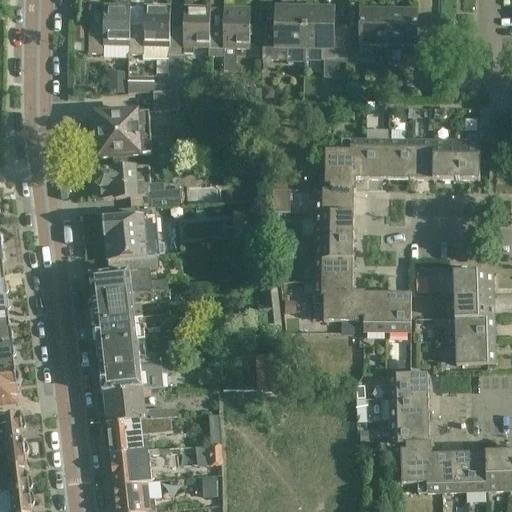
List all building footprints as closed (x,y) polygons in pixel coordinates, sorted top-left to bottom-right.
[(104,49),(128,50),(129,50),(129,29),(130,29),(131,9),(104,8),(104,29),(89,28),(88,57),(104,58),(104,49)] [(168,51),(168,50),(169,50),(169,30),(170,30),(171,10),(144,9),(144,29),(130,29),(129,29),(129,50),(128,50),(128,58),(143,58),(143,62),(169,63),(169,51),(168,51)] [(169,50),(168,50),(168,51),(169,51),(169,63),(169,95),(184,93),(185,50),(208,51),(209,31),(210,31),(211,11),(184,10),(183,30),(170,30),(169,30),(169,50)] [(223,31),(210,31),(209,31),(208,51),(208,60),(223,61),(223,52),(249,52),(251,12),(224,11),(223,31)] [(373,50),(388,50),(389,12),(375,11),(375,14),(362,14),(362,13),(361,13),(360,37),(348,37),(348,31),(346,31),(345,65),(345,66),(373,66),(373,57),(373,50)] [(287,52),(304,52),(305,16),(289,15),(289,12),(277,12),(277,28),(263,27),(262,63),(286,64),(287,52)] [(389,12),(388,50),(403,50),(403,68),(434,68),(435,39),(417,38),(417,14),(416,14),(416,15),(403,15),(403,12),(389,12)] [(321,64),(345,65),(346,31),(347,29),(333,28),(334,13),(322,13),(321,16),(305,16),(304,52),(321,53),(321,64)] [(128,96),(154,96),(154,85),(128,85),(128,96)] [(154,97),(155,115),(178,113),(177,95),(154,97)] [(100,158),(100,161),(141,158),(152,157),(148,115),(138,115),(138,114),(95,118),(96,125),(97,143),(98,143),(98,145),(94,145),(95,158),(100,158)] [(350,154),(343,154),(326,154),(325,188),(332,188),(332,184),(356,185),(356,183),(365,183),(365,143),(350,142),(350,154)] [(388,143),(365,143),(365,183),(387,183),(388,143)] [(411,143),(388,143),(387,183),(410,183),(411,143)] [(433,144),(411,143),(410,183),(433,183),(433,144)] [(456,144),(433,144),(433,183),(456,184),(456,144)] [(480,144),(456,144),(456,184),(480,184),(480,144)] [(167,194),(166,186),(150,187),(149,171),(100,174),(96,179),(97,188),(101,192),(102,192),(103,203),(130,201),(131,213),(184,209),(182,192),(167,194)] [(201,181),(201,193),(228,192),(227,180),(201,181)] [(280,216),(281,193),(273,193),(272,215),(280,216)] [(315,193),(314,216),(354,217),(354,195),(356,195),(356,194),(315,193)] [(314,216),(314,239),(354,240),(354,217),(314,216)] [(106,241),(108,265),(158,261),(155,219),(104,223),(104,225),(101,229),(101,235),(105,239),(105,241),(106,241)] [(314,239),(314,262),(353,263),(354,240),(314,239)] [(427,254),(426,266),(452,268),(453,256),(427,254)] [(91,279),(93,300),(154,295),(168,293),(167,283),(151,285),(149,274),(157,274),(156,261),(158,261),(108,265),(109,277),(91,279)] [(314,262),(313,285),(353,286),(353,263),(314,262)] [(431,273),(430,289),(441,289),(441,273),(431,273)] [(454,276),(454,300),(494,299),(493,275),(454,276)] [(0,300),(6,300),(6,297),(8,294),(8,289),(5,286),(5,285),(4,276),(0,276),(0,300)] [(353,286),(313,285),(313,300),(324,300),(323,325),(358,325),(358,318),(355,318),(355,294),(353,294),(353,286)] [(278,292),(263,293),(264,309),(260,309),(260,311),(279,309),(278,292)] [(93,300),(96,326),(143,322),(141,308),(170,305),(168,293),(154,295),(93,300)] [(387,336),(387,297),(365,296),(365,294),(364,294),(364,336),(387,336)] [(411,297),(387,297),(387,336),(411,336),(411,297)] [(454,300),(455,322),(494,321),(494,299),(454,300)] [(0,300),(0,323),(9,322),(8,314),(8,312),(10,310),(9,304),(7,302),(6,300),(0,300)] [(282,331),(279,309),(260,311),(261,322),(265,321),(266,332),(282,331)] [(96,326),(99,348),(145,344),(144,334),(172,330),(171,319),(143,322),(96,326)] [(455,322),(455,344),(495,343),(494,321),(455,322)] [(0,347),(12,346),(11,344),(14,342),(13,336),(10,334),(10,332),(9,322),(0,323),(0,347)] [(495,343),(455,344),(456,369),(496,368),(495,343)] [(99,348),(102,375),(177,366),(177,365),(176,357),(161,358),(161,356),(146,358),(145,344),(99,348)] [(0,371),(15,370),(14,362),(13,362),(13,360),(15,357),(15,352),(12,350),(12,346),(0,347),(0,371)] [(102,375),(104,396),(142,391),(143,393),(150,392),(149,379),(178,376),(177,372),(191,370),(190,364),(177,365),(177,366),(102,375)] [(15,370),(0,371),(0,410),(18,408),(16,389),(17,389),(17,387),(19,386),(21,382),(20,377),(17,373),(15,373),(15,370)] [(389,378),(389,401),(428,400),(427,377),(389,378)] [(304,511),(300,382),(239,384),(242,511),(304,511)] [(142,391),(104,396),(108,427),(143,424),(152,423),(169,421),(168,412),(145,414),(143,393),(142,391)] [(389,401),(389,424),(429,423),(428,400),(389,401)] [(0,446),(23,444),(22,435),(23,435),(23,433),(24,433),(25,431),(26,428),(25,425),(24,422),(23,420),(21,420),(21,419),(0,420),(0,446)] [(429,423),(389,424),(390,448),(431,447),(431,446),(429,446),(429,423)] [(108,427),(111,458),(146,454),(143,424),(108,427)] [(0,446),(0,471),(27,469),(26,459),(27,459),(28,456),(29,453),(28,450),(27,447),(26,445),(24,446),(24,444),(23,444),(0,446)] [(209,449),(210,469),(222,469),(221,448),(209,449)] [(111,458),(114,489),(154,485),(151,459),(160,458),(160,453),(146,454),(111,458)] [(432,456),(420,456),(408,456),(408,453),(400,453),(401,488),(409,488),(409,498),(443,497),(442,457),(432,458),(432,456)] [(509,455),(487,456),(487,496),(510,495),(509,455)] [(487,456),(465,457),(465,496),(487,496),(487,456)] [(465,457),(442,457),(443,497),(465,496),(465,457)] [(0,497),(30,494),(29,493),(31,493),(32,491),(32,489),(32,486),(32,483),(30,481),(29,480),(28,480),(27,469),(0,471),(0,497)] [(114,489),(117,511),(156,511),(157,511),(156,511),(155,502),(162,502),(160,484),(154,485),(114,489)] [(0,511),(31,511),(32,509),(33,509),(34,506),(34,502),(34,499),(33,498),(31,496),(30,496),(30,494),(0,497),(0,511)]
